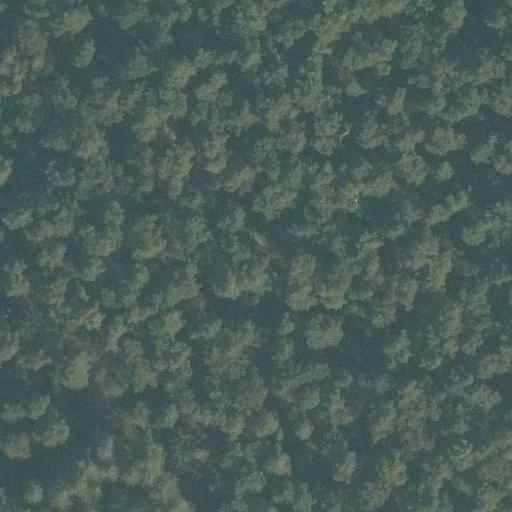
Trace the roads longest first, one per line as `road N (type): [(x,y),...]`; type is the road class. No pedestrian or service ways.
road 1 (track): [(400,511),(348,378),(179,121),(149,52),(114,0)]
road 2 (track): [(0,471),(227,320)]
